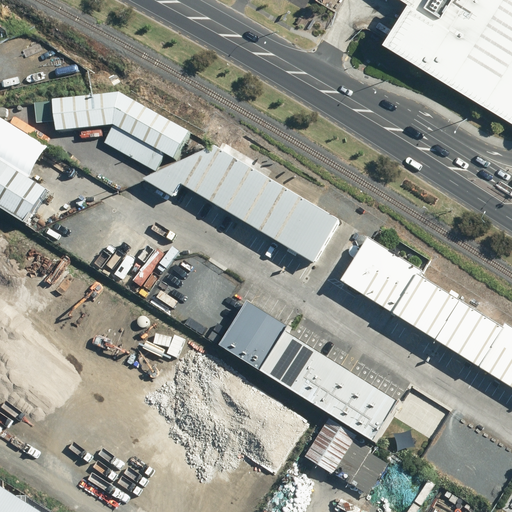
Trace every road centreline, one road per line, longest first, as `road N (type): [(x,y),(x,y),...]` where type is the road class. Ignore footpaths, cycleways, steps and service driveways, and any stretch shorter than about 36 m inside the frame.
road 1 (unclassified): [(511,428),(231,258),(120,201)]
road 2 (primary): [(413,135),(170,0)]
